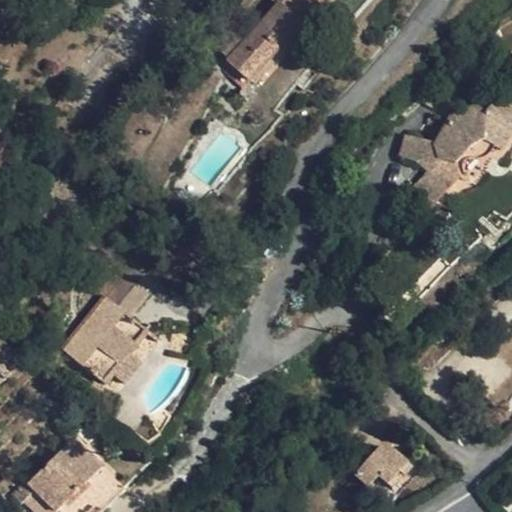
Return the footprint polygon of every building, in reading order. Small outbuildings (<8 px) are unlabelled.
[(229,61),(251,80),(302,24),(301,21),(311,10),(320,0),(272,0),(278,5),(246,40),(230,26),(214,44),(231,58),(229,61)] [(333,0),(320,0),(311,10),(319,17),(333,0)] [(173,54),(161,69),(173,78),(183,63),(173,54)] [(511,114),(511,100),(503,95),(489,110),(478,104),(452,114),(436,143),(407,135),(400,157),(416,162),(428,175),(411,191),(432,203),(459,176),(455,161),(469,146),(481,139),(502,151),(511,133),(510,117),(511,114)] [(62,349),(103,383),(147,329),(105,296),(62,349)] [(74,439),(28,484),(36,491),(56,511),(85,486),(106,508),(125,490),(74,439)] [(394,451),(388,453),(381,447),(355,474),(356,477),(347,486),(350,490),(360,479),(370,487),(379,477),(388,484),(408,464),(394,451)] [(23,503),(36,491),(28,484),(25,480),(13,493),(23,503)]
